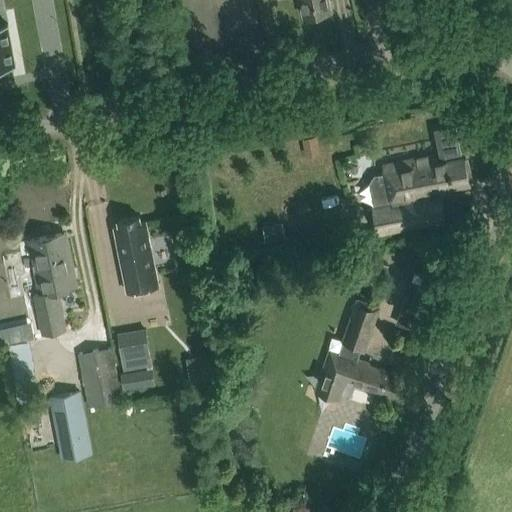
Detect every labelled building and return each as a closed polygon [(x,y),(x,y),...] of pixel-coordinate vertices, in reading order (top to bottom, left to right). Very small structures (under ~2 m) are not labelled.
[(300,0),(303,15),(331,11),(328,0),(300,0)] [(0,66),(15,64),(7,22),(0,23),(0,66)] [(314,134),(300,137),(303,151),(317,148),(314,134)] [(374,175),(369,182),(374,206),(371,207),(377,234),(444,221),(439,197),(441,197),(439,189),(467,183),(466,180),(473,179),(468,159),(462,160),(461,158),(434,163),(432,155),(381,166),(383,173),(374,175)] [(126,292),(158,285),(145,221),(140,222),(139,216),(117,220),(118,226),(113,227),(126,292)] [(282,224),(264,227),(266,239),(284,235),(282,224)] [(57,290),(76,286),(64,232),(28,240),(36,276),(34,277),(38,295),(34,296),(42,335),(65,329),(57,290)] [(398,324),(420,331),(433,289),(415,283),(409,290),(398,324)] [(376,305),(354,298),(336,351),(326,348),(312,390),(336,398),(341,381),(363,389),(363,387),(375,392),(374,395),(394,402),(402,378),(383,372),(384,370),(365,363),(366,361),(355,358),(358,347),(362,348),(376,305)] [(145,327),(118,332),(124,368),(151,364),(145,327)] [(78,353),(88,406),(122,400),(112,347),(78,353)] [(24,353),(27,376),(38,375),(35,352),(24,353)] [(223,389),(218,353),(185,357),(190,394),(223,389)] [(61,459),(92,453),(80,390),(49,396),(61,459)]
